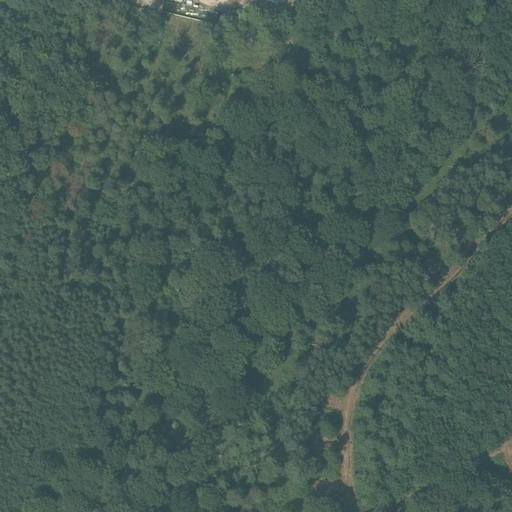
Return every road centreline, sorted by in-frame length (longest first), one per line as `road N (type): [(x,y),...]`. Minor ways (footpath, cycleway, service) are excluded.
road 1 (track): [(511,218),(384,345),(367,372),(351,442),(360,511)]
road 2 (track): [(386,511),(511,441)]
